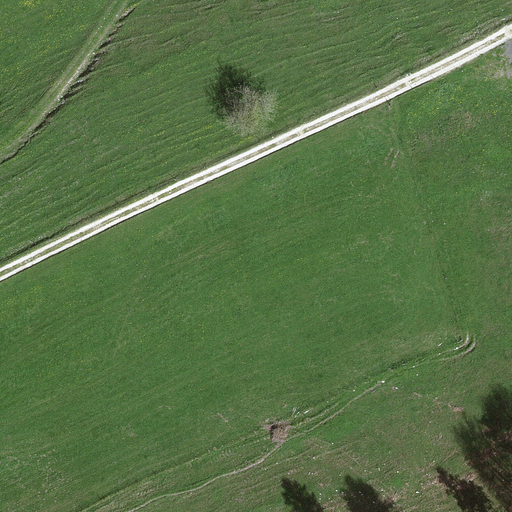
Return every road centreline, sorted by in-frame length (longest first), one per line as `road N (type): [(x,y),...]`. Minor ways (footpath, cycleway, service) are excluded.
road 1 (track): [(0,276),(511,33)]
road 2 (track): [(125,0),(49,105),(0,147)]
